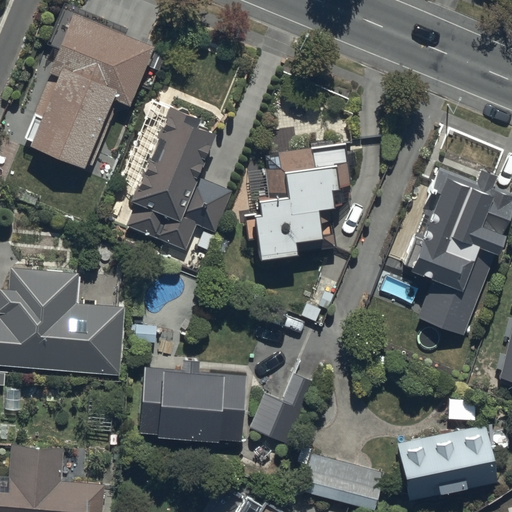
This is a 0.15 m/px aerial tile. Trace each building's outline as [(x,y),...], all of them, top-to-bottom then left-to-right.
[(156,46),(62,9),(48,45),(60,50),(26,137),(33,140),(31,147),(85,168),(112,100),(131,107),(156,46)] [(202,119),(168,106),(130,197),(137,200),(126,225),(187,251),(197,226),(205,229),(198,245),(209,249),(233,191),(197,177),(215,135),(198,128),(202,119)] [(258,239),(260,261),(299,256),(298,252),(336,247),(331,205),(354,202),(347,142),(277,151),(279,165),(265,167),(269,201),(259,203),(261,216),(246,218),(248,240),(258,239)] [(418,318),(465,336),(511,211),(511,192),(493,186),(496,177),(481,171),(476,182),(439,168),(402,265),(433,277),(418,318)] [(0,365),(118,375),(124,309),(76,305),(79,274),(11,269),(9,289),(0,288),(0,365)] [(319,276),(300,311),(314,318),(321,304),(327,307),(334,293),(326,288),(330,281),(319,276)] [(511,328),(500,378),(511,381),(511,328)] [(146,367),(141,434),(242,442),(247,374),(200,370),(201,361),(183,360),(182,370),(146,367)] [(282,400),(264,392),(249,427),(289,443),(315,381),(294,372),(282,400)] [(486,426),(399,443),(410,501),(497,484),(486,426)] [(0,511),(98,511),(101,479),(59,476),(62,442),(9,437),(5,483),(0,482),(0,511)] [(384,473),(311,453),(312,450),(303,447),(299,463),(308,466),(302,490),(374,510),(384,473)] [(280,511),(266,502),(262,508),(251,500),(242,511),(280,511)]
